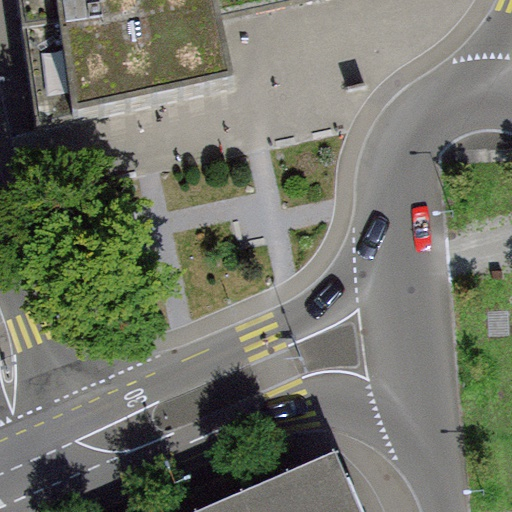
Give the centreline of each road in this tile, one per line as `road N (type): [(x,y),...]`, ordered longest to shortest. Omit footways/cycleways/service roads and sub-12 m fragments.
road 1 (secondary): [(32,479),(412,325)]
road 2 (primary): [(463,100),(407,152),(399,184),(412,325)]
road 3 (primary): [(412,325),(444,511)]
road 4 (residential): [(0,345),(11,421),(32,479)]
